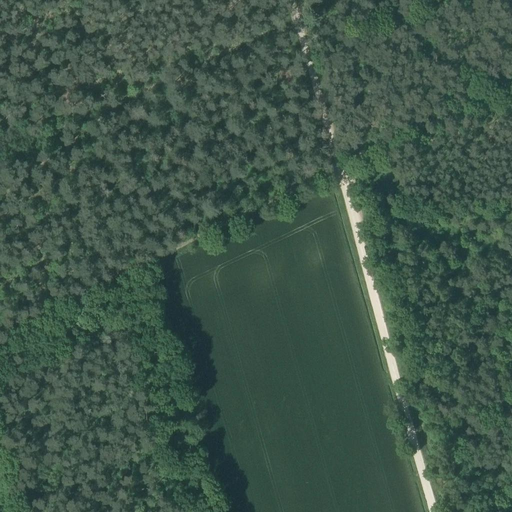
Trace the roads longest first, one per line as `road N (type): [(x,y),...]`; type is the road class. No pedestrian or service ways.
road 1 (track): [(0,327),(333,167)]
road 2 (track): [(433,511),(333,167)]
road 3 (track): [(511,81),(333,167)]
road 4 (track): [(333,167),(288,0)]
